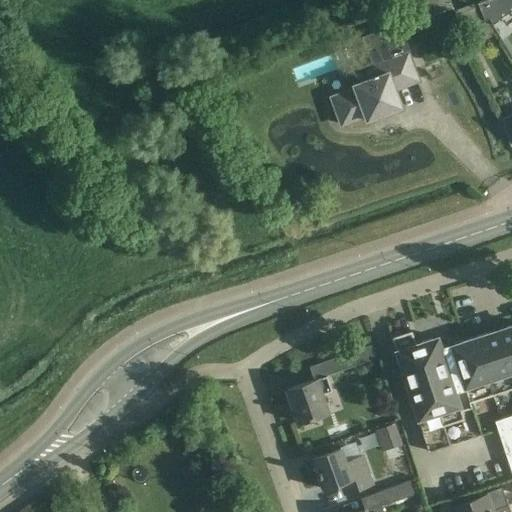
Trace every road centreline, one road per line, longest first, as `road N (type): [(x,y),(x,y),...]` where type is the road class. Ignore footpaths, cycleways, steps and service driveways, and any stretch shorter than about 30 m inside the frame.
road 1 (residential): [(299,511),(246,364),(395,293),(511,256)]
road 2 (secondary): [(241,314),(187,323),(125,352),(6,483)]
road 3 (secondary): [(6,483),(117,413),(178,354),(241,314)]
road 4 (secondary): [(241,314),(511,222)]
